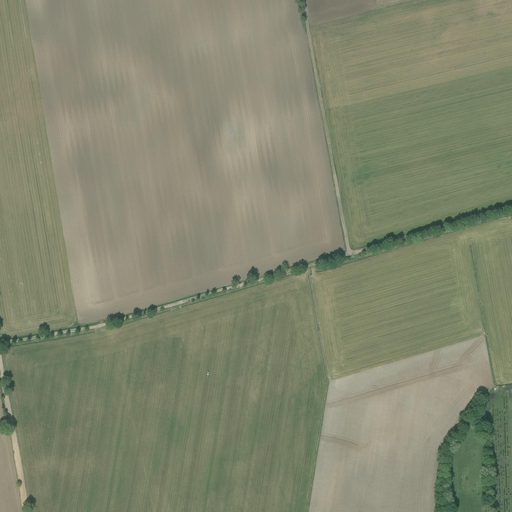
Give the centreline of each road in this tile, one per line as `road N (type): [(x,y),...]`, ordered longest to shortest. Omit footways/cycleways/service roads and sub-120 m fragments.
road 1 (track): [(0,343),(103,325),(511,205)]
road 2 (track): [(301,0),(347,252)]
road 3 (track): [(25,511),(0,367)]
